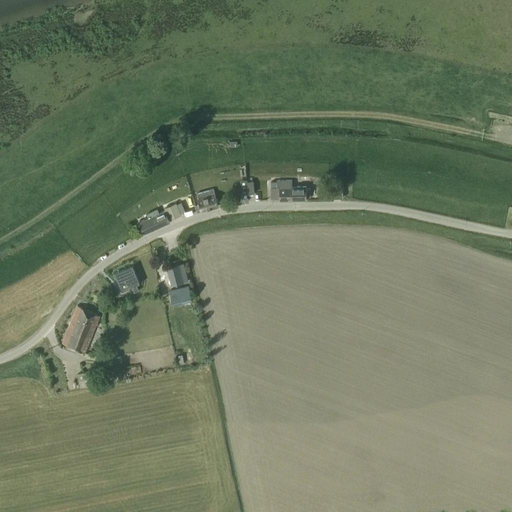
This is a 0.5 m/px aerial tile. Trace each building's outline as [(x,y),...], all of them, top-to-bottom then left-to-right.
[(240,193),(256,193),(255,179),(240,180),(240,193)] [(292,180),(279,181),(279,182),(270,182),(271,188),(279,188),(280,201),(306,200),(306,198),(310,198),(310,189),(306,189),(306,187),(292,187),(292,180)] [(343,198),(342,188),(330,189),(331,198),(343,198)] [(213,189),(197,194),(201,210),(217,206),(216,201),(217,201),(217,199),(216,199),(213,189)] [(164,208),(169,220),(181,215),(175,203),(164,208)] [(139,223),(144,234),(170,222),(165,211),(139,223)] [(172,285),(187,281),(185,272),(183,265),(179,266),(179,265),(167,268),(172,285)] [(118,286),(130,281),(132,287),(139,284),(132,266),(114,274),(118,286)] [(170,290),(174,304),(193,299),(190,285),(170,290)] [(100,316),(77,306),(62,344),(84,353),(96,325),(100,316)] [(84,372),(77,373),(80,386),(87,385),(84,372)]
